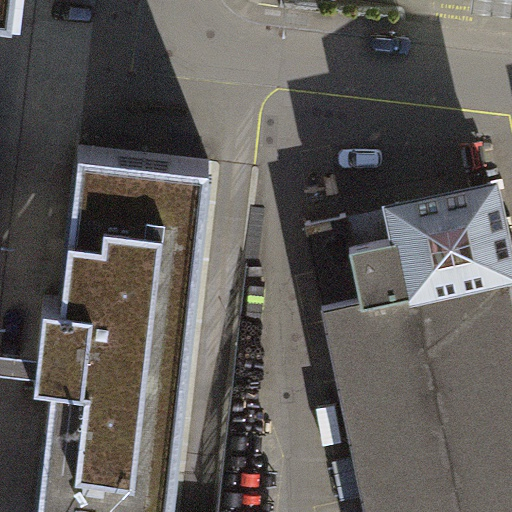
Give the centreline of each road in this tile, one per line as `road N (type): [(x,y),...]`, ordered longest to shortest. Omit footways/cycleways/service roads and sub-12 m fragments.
road 1 (residential): [(511,92),(161,57),(168,0)]
road 2 (unknown): [(157,0),(106,44),(45,122),(0,247)]
